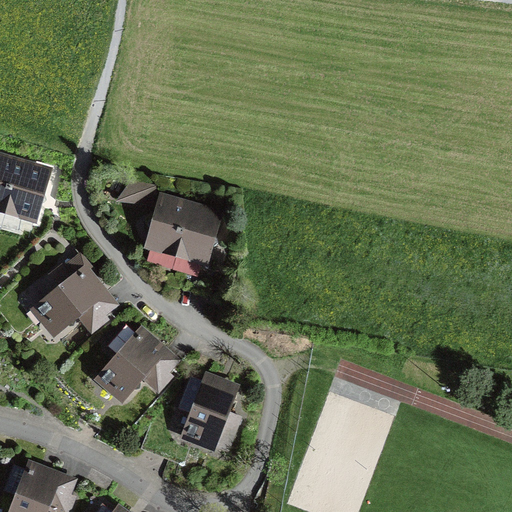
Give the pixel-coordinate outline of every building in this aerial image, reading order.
[(57,171),(0,155),(0,216),(41,228),(57,171)] [(226,210),(160,196),(147,254),(213,268),(226,210)] [(123,315),(86,271),(33,315),(57,344),(83,322),(96,338),(123,315)] [(191,370),(147,330),(98,382),(125,407),(143,386),(161,403),(191,370)] [(245,388),(208,375),(184,442),(221,455),(245,388)] [(74,511),(84,486),(28,466),(11,511),(74,511)]
